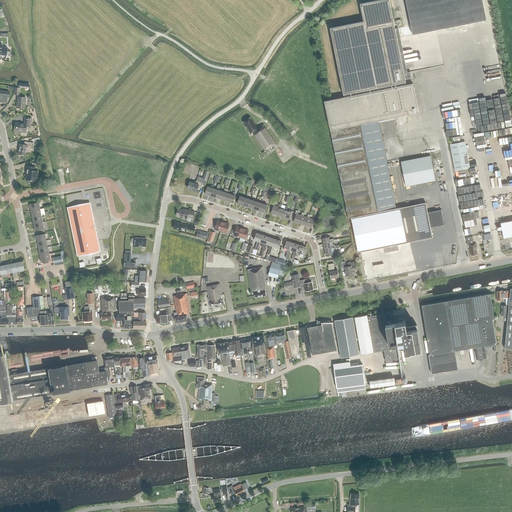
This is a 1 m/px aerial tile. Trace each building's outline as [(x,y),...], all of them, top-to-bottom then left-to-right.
[(348,218),(351,218),(358,252),(432,238),(430,228),(444,226),(441,211),(427,213),(425,204),(395,210),(377,122),(418,114),(412,84),(405,85),(404,80),(403,74),(406,73),(397,29),(394,29),(387,0),(379,0),(359,4),(362,22),(329,29),(343,98),(324,102),(330,131),(348,218)] [(480,0),(403,0),(411,35),(485,19),(480,0)] [(0,103),(1,102),(6,103),(7,97),(9,97),(9,92),(0,90),(0,103)] [(24,107),(25,98),(17,97),(16,106),(24,107)] [(30,128),(30,126),(31,118),(24,117),(24,124),(15,123),(14,131),(21,132),(21,133),(25,133),(26,127),(30,128)] [(263,125),(257,129),(255,125),(255,124),(253,121),(252,121),(250,118),(246,121),(246,120),(243,122),(244,122),(243,123),(246,127),(245,127),(250,134),(252,133),(264,151),(276,144),(263,125)] [(488,137),(511,133),(511,127),(488,131),(488,137)] [(472,133),(475,151),(485,149),(485,147),(491,146),(490,139),(484,140),(482,131),(472,133)] [(511,147),(511,135),(500,138),(501,144),(503,143),(504,149),(511,147)] [(32,149),(33,143),(24,142),(24,145),(19,144),(17,154),(25,155),(26,148),(32,149)] [(450,144),(455,171),(470,168),(465,142),(450,144)] [(511,150),(505,152),(506,159),(502,159),(503,166),(511,164),(511,150)] [(405,185),(435,180),(431,155),(401,160),(405,185)] [(25,173),(26,173),(25,180),(35,181),(36,174),(37,175),(37,171),(34,171),(35,167),(26,166),(25,173)] [(495,178),(496,187),(503,186),(502,184),(509,183),(508,180),(505,180),(505,177),(495,178)] [(201,186),(202,182),(201,182),(202,180),(197,178),(196,181),(195,184),(189,182),(187,188),(196,191),(198,185),(201,186)] [(460,202),(465,227),(481,224),(480,220),(484,219),(483,210),(480,211),(479,206),(486,204),(485,197),(478,199),(476,191),(475,184),(458,187),(459,193),(470,191),(472,200),(460,202)] [(213,186),(211,185),(211,188),(207,186),(204,194),(210,196),(212,188),(213,186)] [(210,196),(215,198),(218,190),(219,187),(217,187),(216,189),(212,188),(210,196)] [(221,200),(223,192),(218,190),(215,198),(221,200)] [(227,193),(223,192),(221,200),(226,202),(229,194),(230,191),(228,190),(227,193)] [(232,195),(229,194),(226,202),(232,203),(234,196),(234,195),(235,193),(233,193),(232,195)] [(237,204),(242,206),(245,198),(239,196),(237,204)] [(38,203),(29,204),(30,211),(39,209),(38,205),(41,204),(41,202),(38,203)] [(273,202),(272,205),(273,206),(270,214),(277,216),(279,207),(278,207),(274,206),(275,203),(273,202)] [(92,224),(92,222),(93,222),(89,203),(67,208),(72,229),(73,229),(74,234),(73,234),(77,256),(99,251),(93,224),(92,224)] [(267,205),(261,203),(258,211),(264,213),(267,205)] [(285,209),(284,209),(280,208),(281,205),(279,204),(278,207),(279,207),(277,216),(283,218),(285,209)] [(288,220),(291,211),(286,210),(287,207),(285,206),(284,209),(285,209),(283,218),(288,220)] [(176,216),(182,218),(182,219),(186,220),(187,217),(193,219),(195,212),(183,209),(182,210),(178,208),(176,216)] [(30,211),(32,218),(41,216),(39,209),(30,211)] [(296,210),(295,214),(293,222),(299,224),(302,216),(301,215),(297,214),(298,211),(296,210)] [(299,224),(305,226),(308,218),(307,217),(303,216),(304,213),(302,212),(301,215),(302,216),(299,224)] [(308,218),(305,226),(311,228),(314,220),(309,218),(310,215),(308,214),(307,217),(308,218)] [(32,218),(33,224),(42,222),(41,216),(32,218)] [(214,229),(220,231),(223,222),(217,220),(214,229)] [(511,221),(500,223),(501,227),(498,228),(497,229),(497,230),(498,230),(498,231),(499,231),(502,230),(503,239),(511,236),(511,221)] [(43,229),(42,222),(33,224),(34,231),(43,229)] [(173,228),(180,230),(181,228),(185,229),(193,231),(195,227),(186,225),(174,222),(173,228)] [(229,224),(223,222),(220,231),(226,233),(229,224)] [(466,236),(479,234),(479,232),(481,231),(480,226),(465,229),(466,236)] [(233,236),(239,237),(242,229),(236,227),(233,236)] [(242,229),(239,237),(245,239),(248,231),(242,229)] [(256,246),(255,250),(257,251),(260,243),(260,242),(262,235),(256,233),(253,240),(257,242),(256,246)] [(46,241),(44,234),(35,236),(37,243),(46,241)] [(265,248),(266,245),(266,244),(268,237),(262,235),(260,242),(260,243),(263,243),(261,247),(262,248),(261,251),(264,252),(265,248)] [(265,259),(268,260),(271,250),(272,247),(272,246),(274,239),(268,237),(266,244),(266,245),(269,245),(268,249),(265,259)] [(470,252),(471,252),(471,256),(472,255),(473,256),(475,256),(475,255),(476,255),(476,249),(477,248),(476,246),(475,243),(473,244),(472,237),(466,238),(467,245),(469,244),(470,252)] [(134,242),(134,247),(138,247),(138,246),(146,247),(146,239),(135,238),(135,239),(131,238),(131,241),(134,242)] [(281,241),(274,239),(272,246),(272,247),(278,249),(281,241)] [(37,243),(38,249),(47,247),(46,241),(37,243)] [(287,258),(290,250),(292,243),(286,241),(284,248),(287,249),(285,253),(286,253),(285,257),(287,258)] [(296,252),(298,245),(292,243),(290,250),(294,251),(291,260),(293,260),(296,252)] [(300,254),(299,256),(302,258),(303,255),(302,254),(303,253),(304,249),(305,247),(298,245),(296,252),(300,254)] [(38,249),(40,256),(48,254),(47,247),(38,249)] [(414,249),(414,262),(424,262),(424,258),(420,258),(420,251),(424,251),(428,251),(428,249),(420,249),(420,252),(416,252),(416,249),(414,249)] [(48,254),(40,256),(41,262),(50,261),(48,254)] [(124,261),(123,261),(123,267),(135,268),(135,261),(130,261),(130,254),(124,254),(124,261)] [(356,265),(355,263),(354,262),(350,263),(349,262),(347,265),(347,267),(346,267),(344,262),(340,262),(341,268),(344,268),(346,277),(353,275),(352,271),(357,270),(356,265)] [(330,279),(338,277),(337,271),(334,271),(333,264),(327,265),(328,268),(329,272),(330,279)] [(262,267),(247,270),(250,288),(252,287),(253,292),(254,292),(255,297),(266,295),(265,290),(266,290),(265,285),(262,267)] [(280,270),(270,268),(268,276),(277,278),(280,270)] [(293,288),(300,286),(300,284),(303,284),(304,287),(305,287),(305,291),(312,290),(311,286),(312,285),(311,282),(307,283),(306,279),(299,281),(298,274),(291,276),(293,288)] [(223,305),(219,284),(206,286),(208,298),(207,298),(208,302),(209,301),(210,308),(223,305)] [(66,294),(63,295),(64,300),(67,299),(67,300),(75,298),(72,286),(64,288),(66,294)] [(502,291),(502,290),(496,291),(497,300),(503,300),(503,298),(508,297),(507,291),(502,291)] [(186,294),(173,296),(176,312),(173,313),(175,323),(187,321),(186,314),(189,314),(188,310),(189,309),(186,294)] [(475,348),(476,351),(474,351),(476,360),(485,359),(484,350),(485,350),(484,346),(496,344),(492,319),(494,319),(490,294),(422,306),(429,355),(428,355),(431,374),(457,370),(454,351),(475,348)] [(33,307),(26,308),(27,317),(27,315),(32,315),(32,316),(34,316),(34,315),(39,315),(39,316),(40,325),(47,324),(47,315),(46,315),(46,310),(44,311),(43,296),(32,297),(33,307)] [(102,313),(100,313),(101,320),(111,319),(110,313),(109,313),(109,312),(115,311),(114,298),(110,298),(110,297),(101,298),(102,312),(102,313)] [(145,298),(128,299),(128,300),(118,301),(118,313),(133,312),(133,308),(145,308),(145,298)] [(168,298),(157,300),(158,308),(169,306),(168,298)] [(6,324),(16,324),(16,315),(12,315),(11,306),(6,306),(6,324)] [(67,313),(69,313),(69,307),(59,307),(59,313),(60,313),(60,319),(67,319),(67,313)] [(89,312),(88,307),(84,307),(85,312),(82,312),(83,321),(92,321),(91,315),(92,315),(92,311),(89,312)] [(170,307),(166,308),(166,312),(163,312),(163,314),(159,315),(161,322),(162,323),(167,322),(168,321),(166,314),(171,314),(170,307)] [(382,312),(354,317),(361,355),(384,351),(386,362),(392,361),(392,360),(398,359),(396,348),(390,349),(390,346),(398,345),(399,345),(400,349),(404,348),(406,356),(411,355),(422,353),(421,350),(418,329),(417,325),(407,327),(406,321),(395,323),(394,323),(393,316),(391,317),(390,312),(383,313),(383,312),(382,312)] [(145,313),(130,313),(130,320),(130,321),(132,321),(132,328),(145,328),(145,313)] [(359,355),(352,317),(334,321),(340,358),(359,355)] [(124,328),(132,328),(132,321),(130,321),(130,320),(124,320),(124,328)] [(318,354),(317,351),(336,348),(331,323),(332,323),(332,322),(322,323),(321,322),(322,325),(307,327),(312,352),(312,355),(318,354)] [(302,342),(308,341),(306,327),(299,329),(301,336),(302,342)] [(289,342),(288,342),(288,343),(289,343),(291,356),(299,355),(294,330),(287,331),(289,342)] [(282,345),(284,344),(287,359),(291,358),(288,343),(288,342),(288,341),(286,342),(284,332),(275,334),(277,344),(282,343),(282,345)] [(265,336),(267,345),(265,345),(268,359),(275,357),(273,345),(276,344),(274,334),(265,336)] [(264,343),(263,336),(252,338),(253,345),(254,345),(256,357),(257,357),(258,359),(262,359),(261,356),(265,355),(263,343),(264,343)] [(248,345),(247,345),(246,339),(239,340),(241,349),(244,349),(244,354),(247,354),(246,348),(248,348),(248,345)] [(234,355),(235,355),(240,355),(238,340),(227,342),(227,343),(228,352),(229,352),(230,360),(231,368),(236,367),(235,361),(234,355)] [(230,366),(228,352),(227,343),(227,342),(217,344),(219,353),(222,353),(222,354),(221,355),(223,367),(224,367),(227,366),(230,366)] [(203,363),(207,363),(207,360),(207,357),(206,357),(206,345),(197,345),(197,357),(203,357),(203,363)] [(188,346),(180,347),(182,357),(181,357),(181,362),(184,362),(184,358),(186,358),(186,356),(190,355),(188,346)] [(215,359),(214,346),(207,346),(208,360),(207,360),(207,363),(207,370),(211,369),(211,362),(210,362),(210,360),(215,360),(215,359)] [(181,357),(182,357),(180,347),(172,349),(173,353),(166,354),(167,360),(173,360),(173,359),(174,359),(174,358),(181,357)] [(5,353),(0,353),(0,402),(73,390),(107,384),(106,377),(105,371),(97,372),(96,360),(80,363),(80,360),(67,362),(67,365),(15,374),(15,371),(11,371),(12,375),(10,375),(9,370),(8,371),(5,353)] [(104,362),(105,371),(106,377),(110,376),(109,367),(114,367),(114,361),(114,357),(113,356),(104,357),(105,362),(104,362)] [(156,356),(144,358),(146,377),(159,375),(157,362),(156,356)] [(146,377),(144,358),(138,359),(139,370),(143,369),(143,372),(144,377),(146,377)] [(336,388),(364,385),(362,364),(359,365),(358,362),(350,363),(349,362),(333,364),(336,388)] [(258,378),(265,377),(264,368),(256,370),(258,378)] [(370,381),(370,387),(394,384),(394,377),(370,381)] [(204,384),(204,378),(198,378),(197,389),(199,389),(198,400),(203,400),(211,401),(212,385),(204,384)] [(150,394),(149,389),(152,389),(151,384),(143,385),(143,386),(137,387),(138,392),(140,400),(150,399),(149,395),(150,394)] [(130,387),(130,393),(131,393),(132,400),(136,400),(136,401),(138,401),(138,404),(140,403),(140,399),(138,399),(136,386),(130,387)] [(116,416),(113,394),(105,395),(108,417),(116,416)] [(117,395),(118,400),(114,400),(115,408),(122,407),(122,402),(129,401),(128,394),(117,395)] [(162,410),(163,410),(163,409),(164,409),(164,408),(163,400),(161,401),(160,395),(154,396),(155,402),(154,402),(155,409),(160,408),(160,409),(161,410),(162,410)] [(88,416),(104,415),(103,402),(87,404),(88,416)] [(38,413),(29,413),(30,421),(32,421),(32,420),(39,419),(38,413)] [(184,450),(183,450),(184,459),(185,458),(192,458),(192,457),(197,456),(196,448),(190,449),(190,450),(184,450)] [(237,496),(245,492),(241,484),(233,488),(232,486),(227,488),(228,490),(230,496),(236,493),(237,496)] [(213,502),(221,501),(220,489),(213,490),(214,496),(212,496),(213,502)] [(350,497),(349,505),(347,505),(346,511),(354,511),(355,505),(359,505),(359,494),(350,494),(350,497)]
